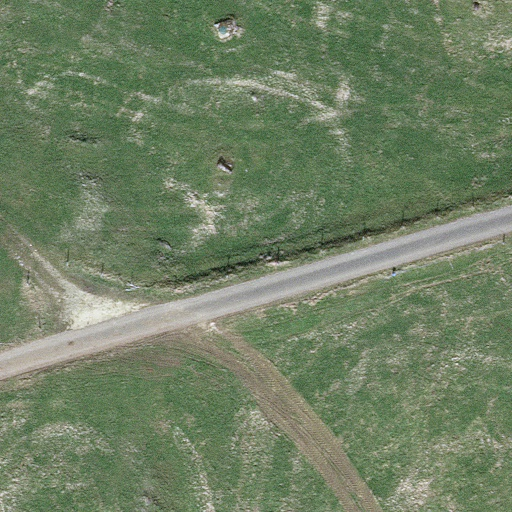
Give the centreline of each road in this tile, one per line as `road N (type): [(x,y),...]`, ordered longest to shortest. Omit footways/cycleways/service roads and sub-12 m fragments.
road 1 (track): [(0,356),(511,215)]
road 2 (track): [(132,320),(0,212)]
